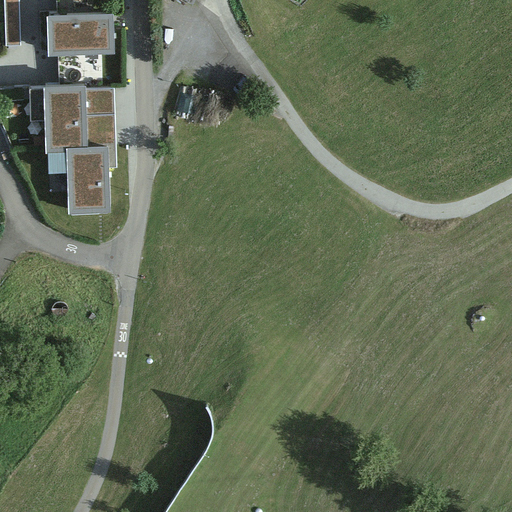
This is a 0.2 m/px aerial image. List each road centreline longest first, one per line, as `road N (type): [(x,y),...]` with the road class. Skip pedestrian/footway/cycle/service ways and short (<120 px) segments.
road 1 (track): [(511,160),(435,203),(402,214),(376,209),(261,118),(203,0)]
road 2 (residential): [(140,0),(147,154),(130,259)]
road 3 (residential): [(130,259),(115,412),(84,511)]
road 4 (residential): [(130,259),(74,252),(21,233),(0,173)]
road 5 (unknown): [(124,0),(77,32),(0,65)]
